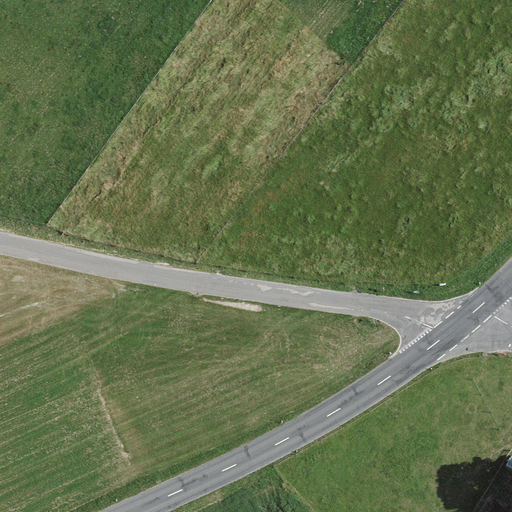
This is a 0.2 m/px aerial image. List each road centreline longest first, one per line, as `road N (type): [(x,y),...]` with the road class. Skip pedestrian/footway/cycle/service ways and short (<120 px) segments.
road 1 (unclassified): [(0,246),(463,325)]
road 2 (tertiary): [(463,325),(307,431),(137,511)]
